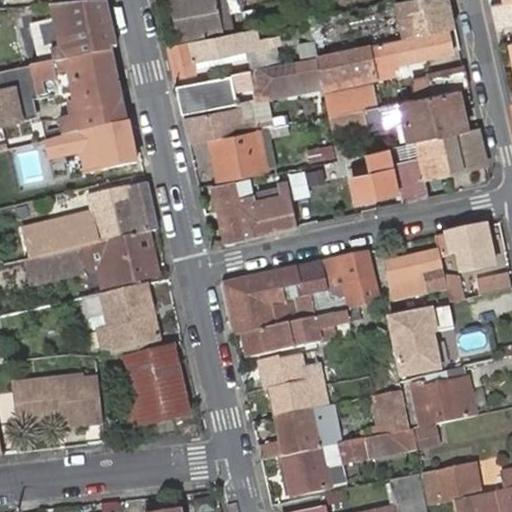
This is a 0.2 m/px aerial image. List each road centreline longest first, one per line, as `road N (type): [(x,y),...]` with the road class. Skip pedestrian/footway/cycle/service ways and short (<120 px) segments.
road 1 (residential): [(191,271),(511,200)]
road 2 (tertiary): [(131,0),(191,271)]
road 3 (residential): [(238,457),(0,484)]
road 4 (tertiary): [(191,271),(222,419),(238,457)]
road 5 (residential): [(511,177),(472,0)]
